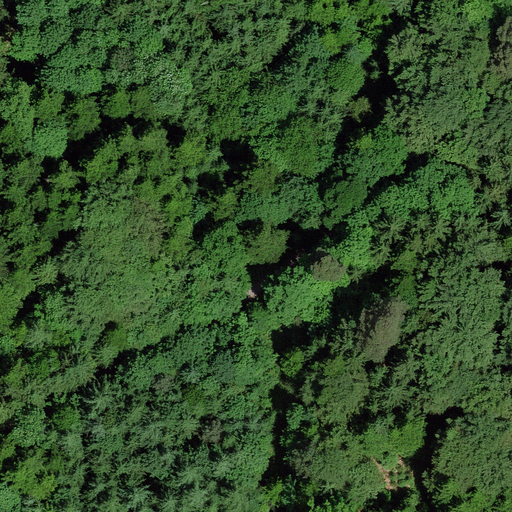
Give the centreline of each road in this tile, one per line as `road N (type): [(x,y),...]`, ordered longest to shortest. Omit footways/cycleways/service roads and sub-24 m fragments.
road 1 (track): [(0,439),(84,396),(280,271),(511,70)]
road 2 (track): [(280,271),(305,511)]
